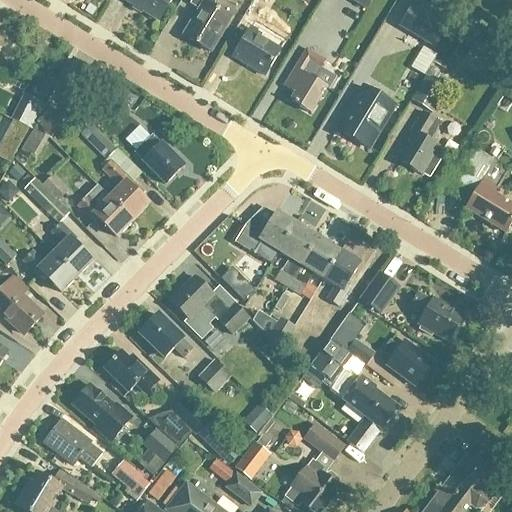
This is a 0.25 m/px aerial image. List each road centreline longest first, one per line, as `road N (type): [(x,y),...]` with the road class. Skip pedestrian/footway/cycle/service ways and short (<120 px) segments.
road 1 (residential): [(0,435),(109,304),(262,156)]
road 2 (residential): [(262,156),(7,0)]
road 3 (residential): [(511,299),(262,156)]
road 4 (residential): [(375,511),(511,331)]
